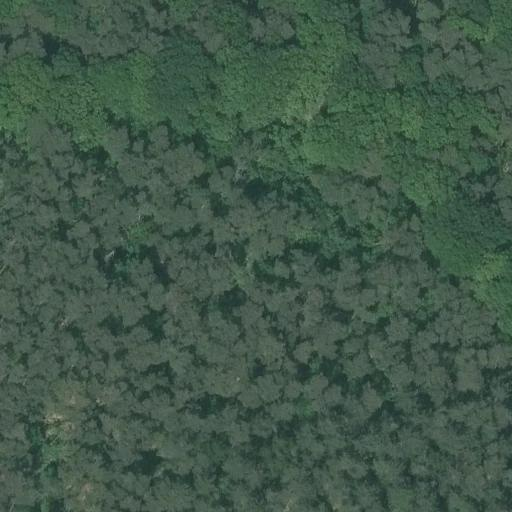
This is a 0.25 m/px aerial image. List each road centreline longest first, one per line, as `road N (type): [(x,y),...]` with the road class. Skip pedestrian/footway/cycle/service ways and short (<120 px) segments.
road 1 (track): [(45,0),(161,511)]
road 2 (track): [(325,122),(0,110)]
road 3 (track): [(511,289),(325,122)]
